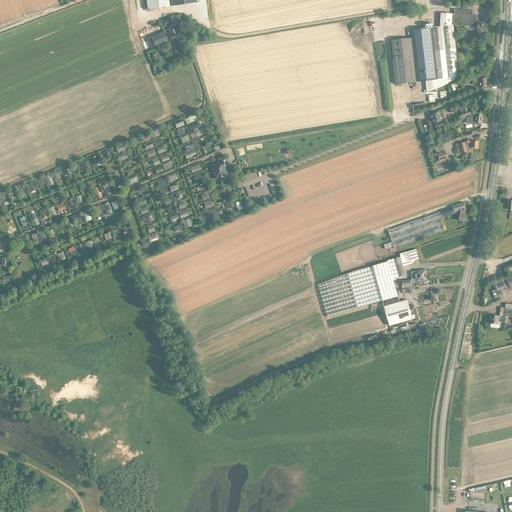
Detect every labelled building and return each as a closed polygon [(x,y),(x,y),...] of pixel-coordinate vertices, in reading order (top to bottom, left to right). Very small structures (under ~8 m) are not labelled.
[(170,6),(168,0),(145,0),(147,9),(170,6)] [(439,13),(439,26),(452,24),(477,26),(477,34),(482,35),(482,30),(486,31),(486,23),(483,22),(483,21),(475,21),(476,15),(472,14),(472,10),(454,9),(453,14),(444,13),(439,13)] [(162,29),(163,31),(166,38),(170,37),(170,36),(177,33),(174,24),(172,24),(169,18),(162,21),(164,25),(166,24),(167,27),(166,27),(166,28),(162,29)] [(431,27),(437,79),(425,80),(426,92),(432,90),(455,81),(455,77),(458,76),(452,24),(439,26),(431,27)] [(411,30),(412,38),(391,40),(396,83),(436,78),(431,27),(411,30)] [(166,38),(163,31),(151,36),(146,39),(149,48),(167,41),(166,38)] [(472,78),(472,84),(479,84),(479,86),(485,86),(485,78),(480,78),(479,76),(476,76),(476,78),(472,78)] [(463,111),(459,113),(461,117),(473,113),(471,108),(467,109),(465,104),(461,106),(463,111)] [(430,114),(433,121),(435,129),(444,126),(441,117),(442,117),(443,116),(442,114),(440,113),(439,113),(439,111),(430,114)] [(466,117),(466,122),(471,123),(472,121),(480,122),(482,114),(479,114),(473,113),(473,116),(469,115),(469,117),(466,117)] [(176,130),(178,135),(185,133),(183,129),(184,128),(184,127),(176,130)] [(156,130),(149,133),(151,138),(159,135),(156,130)] [(194,133),(194,131),(189,133),(192,140),(199,137),(198,131),(194,133)] [(140,137),(139,137),(141,141),(144,140),(144,141),(150,139),(147,133),(139,136),(140,137)] [(187,134),(179,138),(182,143),(189,140),(187,134)] [(161,143),(161,140),(159,137),(152,140),(155,147),(157,146),(156,144),(161,143)] [(455,144),(457,153),(461,152),(464,152),(467,151),(466,147),(471,149),(471,147),(477,148),(478,140),(472,139),(472,140),(466,139),(466,141),(465,141),(459,143),(455,144)] [(115,147),(117,152),(124,149),(122,144),(115,147)] [(156,147),(155,148),(158,154),(165,151),(162,145),(156,147)] [(102,152),(105,159),(111,156),(108,149),(102,152)] [(154,149),(149,151),(145,152),(147,158),(155,155),(154,149)] [(95,155),(90,158),(94,166),(99,164),(95,155)] [(153,165),(159,163),(157,156),(153,158),(151,159),(152,161),(150,161),(152,165),(153,165)] [(87,160),(81,163),(83,169),(90,166),(87,160)] [(209,164),(214,178),(226,174),(224,166),(222,160),(209,164)] [(169,161),(163,164),(165,169),(172,166),(169,161)] [(160,165),(153,168),(156,174),(163,171),(160,165)] [(190,168),(192,173),(200,170),(198,165),(190,168)] [(69,167),(62,170),(65,177),(72,174),(69,167)] [(126,175),(126,176),(134,174),(132,169),(131,170),(131,168),(126,170),(127,174),(126,175)] [(62,173),(61,171),(60,169),(53,173),(56,179),(58,179),(58,180),(61,178),(60,174),(62,173)] [(193,175),(195,182),(204,179),(201,172),(193,175)] [(50,174),(44,177),(47,184),(53,182),(50,174)] [(127,179),(130,185),(137,182),(137,180),(135,181),(133,177),(127,179)] [(37,181),(39,187),(43,186),(40,178),(34,180),(35,182),(37,181)] [(166,185),(165,181),(164,178),(156,181),(159,187),(166,185)] [(34,189),(35,188),(33,182),(26,185),(28,190),(29,190),(30,191),(34,190),(34,189)] [(106,183),(102,185),(105,193),(106,193),(107,194),(111,193),(106,183)] [(14,197),(16,196),(14,193),(12,194),(10,190),(7,191),(10,200),(14,198),(14,197)] [(86,192),(90,202),(94,200),(89,190),(86,192)] [(207,190),(201,192),(202,195),(200,195),(202,200),(209,197),(208,193),(207,191),(207,190)] [(136,200),(138,206),(145,203),(142,197),(136,200)] [(172,201),(171,201),(169,197),(163,200),(165,206),(168,205),(173,203),(172,201)] [(112,199),(109,200),(113,209),(118,207),(115,200),(113,201),(112,199)] [(212,206),(211,202),(210,199),(203,203),(204,206),(205,208),(212,206)] [(441,210),(443,217),(455,214),(454,218),(466,221),(467,214),(463,213),(464,208),(465,208),(463,201),(451,205),(452,206),(441,210)] [(67,212),(64,206),(63,202),(55,205),(58,211),(63,209),(65,213),(67,212)] [(52,206),(46,208),(49,215),(53,214),(54,217),(57,216),(52,206)] [(98,206),(92,208),(95,216),(101,214),(98,206)] [(139,209),(141,214),(148,212),(146,206),(139,209)] [(205,211),(207,217),(216,214),(213,208),(205,211)] [(39,211),(42,219),(47,217),(44,209),(39,211)] [(177,213),(179,218),(187,215),(185,210),(177,213)] [(88,211),(83,213),(85,221),(91,219),(88,211)] [(387,229),(393,248),(445,230),(440,211),(387,229)] [(170,220),(171,219),(172,222),(179,219),(176,213),(169,217),(170,220)] [(80,215),(74,217),(76,224),(82,222),(80,215)] [(18,218),(22,227),(27,224),(24,216),(18,218)] [(71,218),(65,220),(66,224),(67,224),(68,227),(73,225),(72,223),(73,222),(71,218)] [(184,228),(191,225),(189,218),(182,221),(184,228)] [(55,224),(58,232),(65,229),(62,222),(55,224)] [(172,225),(175,231),(182,228),(179,222),(172,225)] [(38,232),(41,239),(46,237),(45,233),(46,232),(45,229),(38,232)] [(28,235),(32,243),(38,240),(34,232),(28,235)] [(101,235),(103,240),(111,238),(108,232),(101,235)] [(147,235),(150,242),(157,238),(154,232),(147,235)] [(148,244),(147,241),(145,237),(140,240),(143,247),(148,244)] [(85,244),(84,244),(85,247),(86,246),(87,249),(93,247),(90,240),(84,242),(85,244)] [(70,247),(67,249),(70,256),(73,255),(75,258),(77,257),(72,246),(70,247)] [(410,263),(411,263),(414,260),(418,259),(415,248),(406,251),(399,253),(400,256),(387,260),(392,279),(405,275),(403,266),(410,263)] [(317,284),(326,316),(382,300),(389,325),(412,318),(406,299),(399,301),(387,261),(317,284)] [(410,279),(401,280),(402,283),(402,285),(402,287),(408,287),(411,287),(411,284),(411,283),(416,283),(416,285),(420,285),(419,281),(424,280),(427,280),(426,274),(425,270),(411,271),(411,276),(411,278),(410,279)] [(511,274),(506,277),(502,279),(505,287),(506,289),(510,287),(511,288),(511,287),(511,274)] [(499,314),(499,315),(489,314),(488,323),(490,323),(489,326),(498,328),(499,324),(499,321),(504,322),(505,316),(511,316),(511,303),(505,302),(504,307),(500,306),(498,313),(499,314)]
